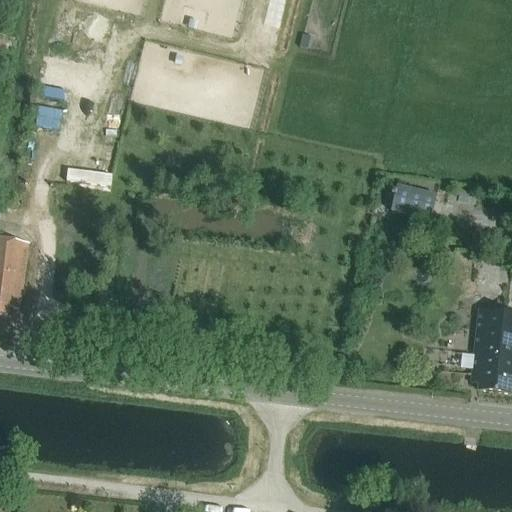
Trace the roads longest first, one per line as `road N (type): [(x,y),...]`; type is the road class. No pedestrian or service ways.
road 1 (tertiary): [(281,395),(0,362)]
road 2 (unclassified): [(269,506),(0,475)]
road 3 (tertiary): [(511,421),(281,395)]
